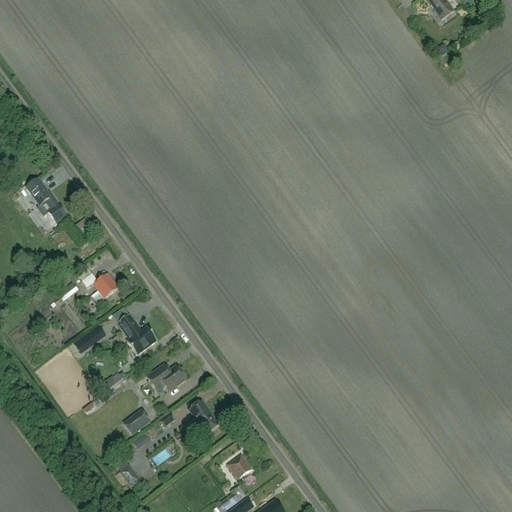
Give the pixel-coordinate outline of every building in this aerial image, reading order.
[(425,0),(431,7),(432,7),(436,12),(434,13),(441,22),(454,12),(445,0),(425,0)] [(66,217),(59,206),(49,193),(48,194),(38,180),(26,189),(40,207),(47,203),(52,210),(47,213),(56,225),(66,217)] [(70,221),(63,226),(80,248),(86,243),(70,221)] [(107,275),(98,283),(92,275),(82,283),(88,290),(94,286),(105,300),(118,290),(107,275)] [(63,302),(78,291),(73,284),(58,295),(63,302)] [(136,357),(157,342),(146,329),(140,333),(129,317),(117,325),(129,341),(126,343),(136,357)] [(98,329),(75,346),(82,355),(105,338),(98,329)] [(179,374),(175,368),(169,373),(163,367),(146,379),(156,392),(164,387),(168,393),(184,381),(183,379),(184,377),(181,374),(179,374)] [(189,411),(195,419),(201,428),(200,429),(206,436),(219,426),(201,402),(189,411)] [(150,423),(142,413),(124,426),(132,436),(150,423)] [(170,415),(160,422),(165,429),(175,422),(170,415)] [(147,438),(136,442),(139,450),(150,445),(147,438)] [(153,459),(159,468),(175,458),(170,449),(153,459)] [(233,474),(234,475),(238,482),(252,471),(246,464),(247,464),(241,456),(227,467),(232,474),(233,474)] [(131,488),(140,482),(129,467),(120,474),(131,488)] [(246,498),(239,488),(233,492),(237,496),(222,507),(226,511),(246,498)] [(282,511),(275,503),(263,511),(282,511)]
